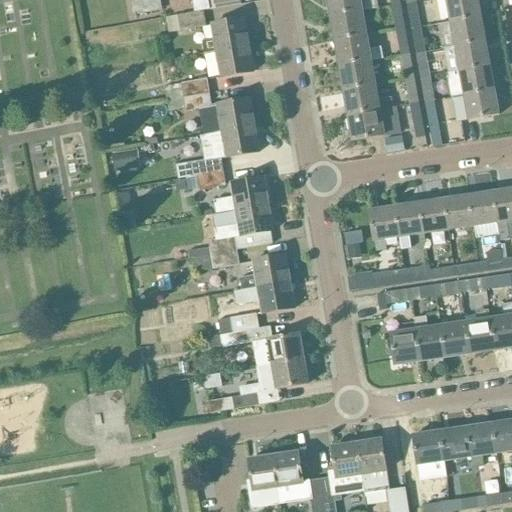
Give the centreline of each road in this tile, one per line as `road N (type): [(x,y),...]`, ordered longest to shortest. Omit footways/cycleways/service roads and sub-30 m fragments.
road 1 (residential): [(354,413),(312,175)]
road 2 (residential): [(312,175),(511,149)]
road 3 (residential): [(354,413),(171,442)]
road 4 (residential): [(312,175),(281,0)]
road 5 (residential): [(511,389),(354,413)]
